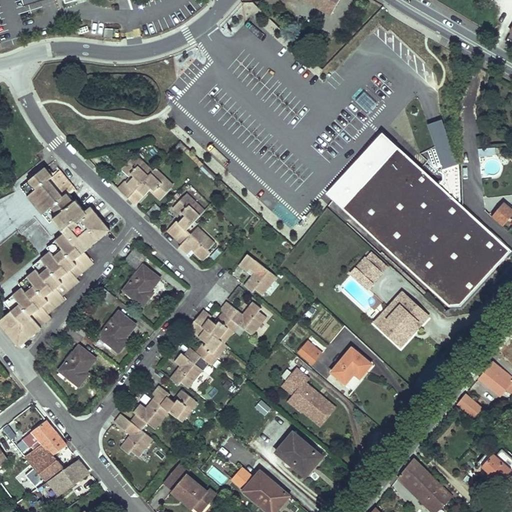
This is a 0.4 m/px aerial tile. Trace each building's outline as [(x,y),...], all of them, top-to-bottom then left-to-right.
[(281,29),(269,18),(251,0),(244,8),(274,37),(281,29)] [(308,0),(332,14),(340,0),(308,0)] [(314,55),(321,68),(329,64),(322,51),(314,55)] [(511,253),(511,249),(463,204),(461,169),(445,174),(446,179),(441,184),(392,139),(379,140),(330,194),(453,307),(463,306),(511,253)] [(496,149),(479,152),(480,160),(497,157),(496,149)] [(146,156),(140,150),(137,153),(144,159),(146,156)] [(128,177),(121,183),(139,201),(153,187),(164,198),(175,186),(168,179),(171,176),(160,164),(157,167),(146,156),(144,159),(137,153),(125,165),(136,175),(132,180),(128,177)] [(461,169),(461,164),(445,169),(445,174),(461,169)] [(46,211),(54,220),(74,203),(67,194),(75,187),(60,169),(52,176),(44,167),(24,184),(31,193),(28,196),(43,214),(46,211)] [(178,183),(171,176),(168,179),(175,186),(178,183)] [(31,193),(24,184),(20,187),(28,196),(31,193)] [(198,199),(191,192),(187,196),(194,203),(198,199)] [(194,203),(187,196),(177,207),(187,217),(182,222),(180,220),(170,230),(184,244),(181,246),(189,254),(195,248),(206,260),(213,253),(211,251),(218,243),(202,228),(195,235),(190,230),(209,211),(198,199),(194,203)] [(54,220),(63,232),(86,213),(76,202),(74,203),(54,220)] [(511,217),(511,210),(507,205),(503,205),(492,217),(503,227),(511,217)] [(63,232),(66,234),(57,242),(59,245),(51,253),(42,260),(46,264),(38,270),(29,278),(32,282),(23,289),(14,296),(17,300),(9,307),(12,310),(0,319),(0,322),(19,346),(42,328),(41,327),(52,318),(49,314),(66,301),(62,297),(80,283),(77,279),(94,265),(84,252),(110,231),(92,209),(86,213),(63,232)] [(46,211),(43,214),(51,223),(54,220),(46,211)] [(122,256),(133,244),(129,241),(119,253),(122,256)] [(59,245),(57,242),(48,249),(51,253),(59,245)] [(135,245),(125,258),(137,267),(147,255),(135,245)] [(278,274),(249,252),(240,263),(248,269),(250,267),(253,270),(252,272),(244,282),(253,289),(255,286),(264,293),(278,274)] [(385,273),(368,257),(354,272),(361,278),(366,273),(376,282),(385,273)] [(46,264),(42,260),(34,266),(38,270),(46,264)] [(144,266),(124,291),(144,307),(151,298),(148,295),(151,292),(161,279),(144,266)] [(366,273),(361,278),(371,288),(376,282),(366,273)] [(32,282),(29,278),(20,285),(23,289),(32,282)] [(116,296),(103,286),(98,292),(110,302),(116,296)] [(430,316),(405,292),(391,307),(396,312),(382,328),(402,346),(410,338),(407,335),(413,329),(416,331),(430,316)] [(17,300),(14,296),(6,303),(9,307),(17,300)] [(183,363),(173,375),(182,382),(184,378),(192,385),(206,367),(198,361),(204,353),(215,361),(221,353),(224,356),(235,343),(230,341),(240,329),(237,327),(242,319),(246,322),(256,330),(270,312),(262,306),(264,303),(256,297),(246,309),(228,296),(222,304),(226,307),(217,318),(212,314),(214,312),(205,305),(191,324),(206,337),(198,348),(192,344),(186,351),(184,350),(177,358),(183,363)] [(396,312),(391,307),(376,323),(382,328),(396,312)] [(117,311),(98,336),(118,352),(124,343),(122,341),(124,337),(134,326),(117,311)] [(242,319),(237,327),(240,329),(246,322),(242,319)] [(83,336),(70,326),(65,333),(78,343),(83,336)] [(413,329),(407,335),(410,338),(416,331),(413,329)] [(47,346),(51,349),(58,340),(55,337),(47,346)] [(323,352),(311,342),(309,345),(320,355),(323,352)] [(320,355),(309,345),(302,352),(316,365),(323,357),(320,355)] [(77,348),(59,372),(79,389),(86,379),(83,376),(86,373),(95,362),(77,348)] [(375,367),(355,349),(334,374),(349,387),(357,377),(362,381),(375,367)] [(221,353),(215,361),(219,364),(224,356),(221,353)] [(511,378),(490,360),(476,378),(498,396),(503,389),(511,396),(511,378)] [(311,379),(299,368),(283,386),(295,396),(293,397),(306,407),(304,409),(322,424),(336,408),(307,383),(311,379)] [(357,377),(349,387),(356,393),(364,383),(362,381),(357,377)] [(239,389),(243,383),(238,379),(233,385),(239,389)] [(207,391),(212,397),(223,390),(218,383),(207,391)] [(130,434),(121,447),(129,453),(132,450),(139,457),(154,438),(142,430),(148,422),(156,427),(171,408),(185,418),(195,405),(192,403),(198,395),(185,386),(174,400),(171,398),(174,395),(162,386),(155,395),(158,397),(149,409),(141,404),(134,412),(137,414),(131,421),(121,413),(115,422),(130,434)] [(483,403),(466,389),(459,399),(475,413),(483,403)] [(198,395),(192,403),(195,405),(201,398),(198,395)] [(306,407),(293,397),(290,401),(319,427),(322,424),(304,409),(306,407)] [(261,400),(254,408),(265,417),(271,409),(261,400)] [(240,413),(232,421),(236,425),(239,421),(238,420),(243,415),(240,413)] [(67,445),(46,420),(29,433),(36,443),(35,444),(37,448),(25,457),(34,468),(27,474),(37,487),(44,481),(63,466),(54,456),(67,445)] [(12,439),(15,437),(6,426),(3,428),(12,439)] [(293,431),(276,451),(307,477),(324,457),(293,431)] [(36,443),(29,433),(24,437),(31,447),(35,444),(36,443)] [(511,450),(502,442),(500,445),(503,447),(496,456),(493,453),(484,464),(493,473),(490,477),(498,484),(511,469),(511,450)] [(0,445),(0,464),(9,458),(0,445)] [(432,511),(452,494),(414,454),(397,475),(432,511)] [(79,460),(50,480),(58,493),(90,473),(79,460)] [(171,492),(193,509),(202,498),(209,504),(216,494),(209,488),(207,491),(186,474),(189,471),(179,463),(164,481),(174,489),(171,492)] [(251,475),(243,467),(231,481),(239,488),(251,475)] [(261,473),(244,493),(266,511),(278,511),(290,498),(261,473)] [(50,480),(38,488),(46,504),(60,495),(58,493),(50,480)] [(460,503),(451,511),(461,511),(465,508),(460,503)]
